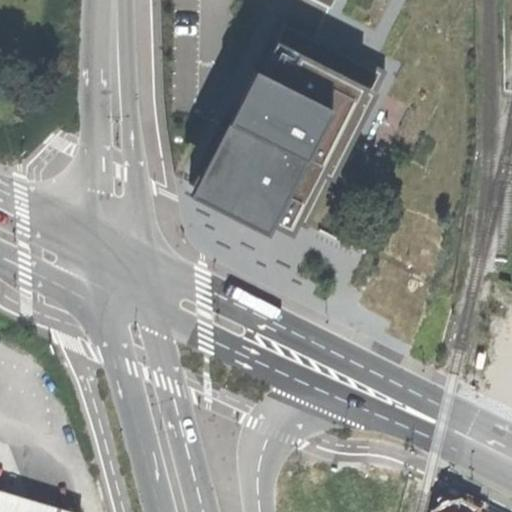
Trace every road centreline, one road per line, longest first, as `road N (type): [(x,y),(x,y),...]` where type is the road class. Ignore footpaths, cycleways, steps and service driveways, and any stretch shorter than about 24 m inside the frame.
road 1 (unclassified): [(511,441),(144,260)]
road 2 (secondary): [(144,260),(113,0)]
road 3 (secondary): [(97,0),(101,239)]
road 4 (primary): [(204,511),(151,308)]
road 5 (unclassified): [(151,308),(332,395)]
road 6 (unclassified): [(332,395),(511,478)]
road 7 (primary): [(109,326),(158,511)]
road 8 (unclassified): [(261,511),(258,467),(270,435),(295,409),(332,395)]
road 9 (primary): [(0,255),(75,294),(109,326)]
road 10 (primary): [(0,215),(104,276)]
